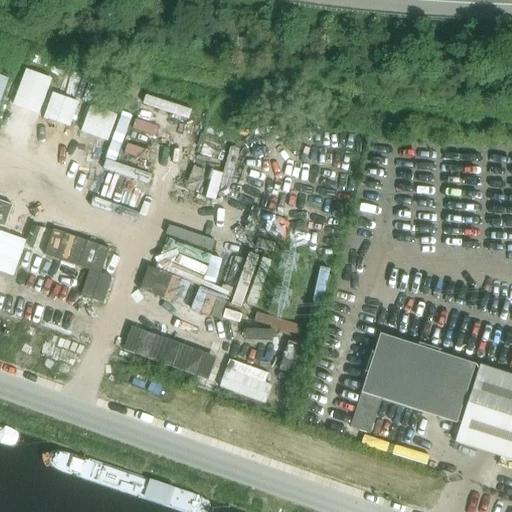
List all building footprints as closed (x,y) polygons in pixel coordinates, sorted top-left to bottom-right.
[(51,80),(26,70),(13,105),(38,115),(51,80)] [(0,76),(0,103),(9,80),(0,76)] [(78,104),(52,94),(43,118),(69,128),(78,104)] [(107,142),(116,117),(90,107),(80,133),(107,142)] [(21,253),(14,274),(80,296),(97,246),(31,224),(21,253)] [(14,274),(21,253),(0,246),(0,235),(0,234),(0,233),(0,273),(13,278),(14,274)] [(171,367),(179,345),(144,332),(136,354),(171,367)] [(370,435),(381,401),(456,425),(475,366),(380,335),(350,428),(370,435)] [(303,370),(312,345),(295,339),(286,364),(303,370)] [(511,376),(479,366),(454,444),(511,462),(511,376)] [(234,511),(30,436),(19,466),(141,511),(234,511)]
